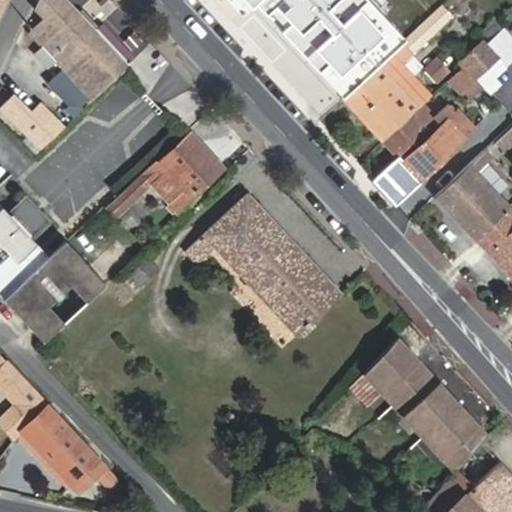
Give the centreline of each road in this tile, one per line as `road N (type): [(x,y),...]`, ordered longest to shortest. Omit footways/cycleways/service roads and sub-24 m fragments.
road 1 (secondary): [(511,376),(163,0)]
road 2 (residential): [(0,334),(163,511)]
